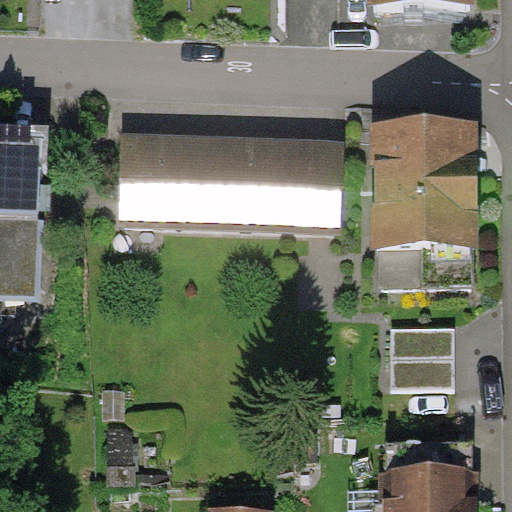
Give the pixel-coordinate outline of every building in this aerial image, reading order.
[(468,16),(468,0),(375,0),(375,17),(468,16)] [(28,151),(0,149),(0,316),(42,319),(45,231),(25,230),(28,151)] [(480,261),(478,156),(375,158),(378,264),(480,261)] [(334,240),(335,161),(126,158),(124,236),(334,240)] [(457,340),(393,339),(392,399),(456,400),(457,340)] [(381,511),(468,511),(468,483),(381,484),(381,511)]
